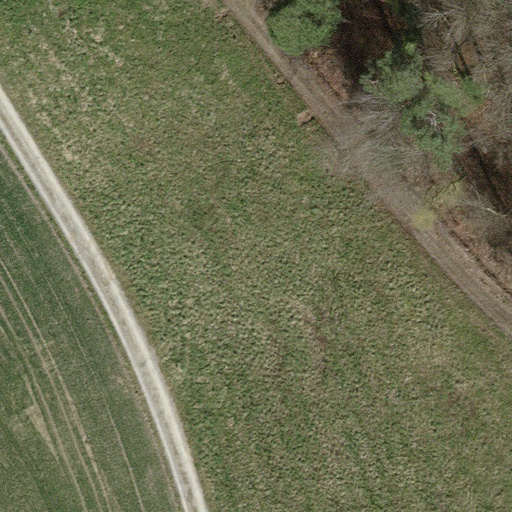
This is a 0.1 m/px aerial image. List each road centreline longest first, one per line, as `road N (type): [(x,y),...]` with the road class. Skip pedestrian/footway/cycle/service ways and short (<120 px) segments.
road 1 (track): [(0,99),(162,390),(194,511)]
road 2 (track): [(260,0),(511,284)]
